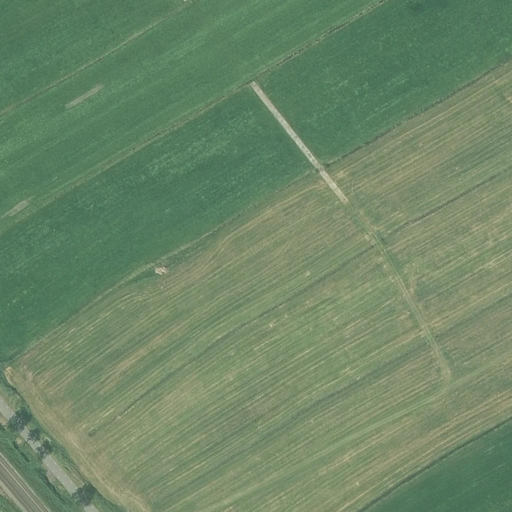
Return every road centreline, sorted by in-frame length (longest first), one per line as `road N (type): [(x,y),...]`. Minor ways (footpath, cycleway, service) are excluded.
road 1 (track): [(184,0),(385,253),(449,377)]
road 2 (unclassified): [(90,511),(0,404)]
